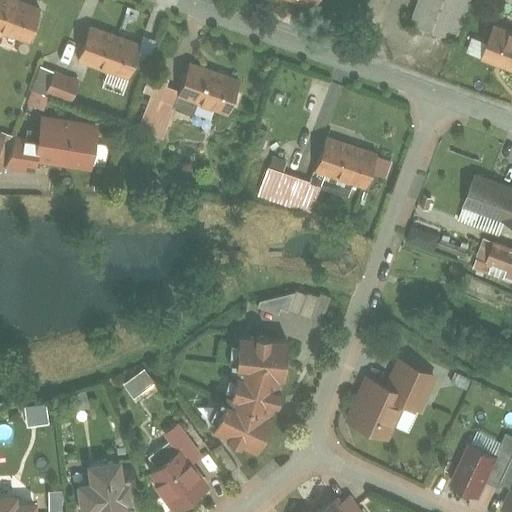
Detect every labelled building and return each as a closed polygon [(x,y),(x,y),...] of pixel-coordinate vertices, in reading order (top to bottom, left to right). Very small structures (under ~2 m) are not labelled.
[(41,7),(22,0),(0,0),(0,37),(1,38),(3,33),(4,34),(19,39),(28,42),(41,7)] [(511,0),(417,0),(410,19),(458,37),(472,0),(511,0)] [(140,41),(90,23),(77,61),(112,73),(126,78),(140,41)] [(511,35),(494,28),(482,59),(511,70),(511,35)] [(19,39),(4,34),(1,42),(16,48),(19,39)] [(473,36),(468,51),(483,55),(487,40),(473,36)] [(243,78),(190,59),(178,89),(176,95),(195,102),(229,114),(243,78)] [(45,91),(53,71),(42,66),(33,90),(35,90),(44,94),(45,91)] [(176,95),(178,89),(166,85),(169,76),(152,70),(144,91),(150,93),(137,126),(164,136),(174,107),(172,106),(176,95)] [(79,81),(53,71),(45,91),(71,101),(79,81)] [(126,78),(112,73),(109,83),(123,88),(126,78)] [(44,94),(35,90),(24,117),(37,122),(39,118),(40,115),(48,95),(44,94)] [(191,113),(195,102),(176,95),(172,106),(174,107),(191,113)] [(40,115),(39,118),(35,138),(16,135),(11,151),(8,151),(5,160),(4,167),(35,172),(37,163),(91,171),(99,124),(40,115)] [(14,136),(2,131),(0,135),(0,172),(0,173),(5,160),(8,151),(14,136)] [(377,151),(326,133),(314,170),(332,176),(365,187),(377,151)] [(310,213),(319,187),(265,169),(256,195),(310,213)] [(511,221),(511,185),(475,172),(464,203),(466,204),(481,209),(507,219),(511,221)] [(435,197),(423,193),(419,205),(430,210),(435,197)] [(481,209),(466,204),(461,219),(475,225),(475,224),(481,209)] [(507,219),(481,209),(475,224),(502,234),(507,219)] [(436,250),(443,230),(417,220),(413,232),(417,233),(413,241),(436,250)] [(445,232),(439,246),(466,257),(472,242),(464,239),(463,243),(451,239),(452,235),(445,232)] [(511,246),(485,236),(477,256),(480,257),(491,261),(493,262),(509,268),(511,269),(511,246)] [(488,270),(491,261),(480,257),(476,266),(480,267),(488,270)] [(506,277),(509,268),(493,262),(490,271),(498,274),(506,277)] [(488,270),(480,267),(477,274),(495,281),(498,274),(490,271),(488,270)] [(287,311),(295,291),(285,287),(257,292),(253,303),(278,313),(279,308),(287,311)] [(299,288),(290,310),(300,314),(308,292),(299,288)] [(308,292),(300,314),(310,318),(311,317),(319,296),(308,292)] [(319,296),(311,317),(322,321),(330,299),(319,295),(319,296)] [(256,413),(260,402),(275,406),(282,384),(266,380),(270,368),(283,369),(287,337),(269,335),(269,333),(252,331),(252,334),(238,332),(235,364),(243,365),(241,372),(234,370),(227,392),(234,394),(232,402),(224,398),(210,427),(224,434),(223,436),(239,443),(240,442),(255,449),(269,419),(256,413)] [(385,383),(365,374),(343,421),(387,440),(403,405),(420,412),(438,373),(398,355),(385,383)] [(133,396),(154,382),(143,367),(123,381),(133,396)] [(472,380),(466,377),(461,387),(468,390),(472,380)] [(481,384),(474,381),(469,393),(475,395),(481,384)] [(69,393),(74,409),(89,404),(85,388),(69,393)] [(31,407),(31,413),(37,418),(42,418),(48,412),(48,406),(42,401),(37,401),(31,407)] [(163,430),(175,449),(180,446),(191,462),(201,455),(177,421),(163,430)] [(467,442),(498,455),(503,444),(476,432),(472,436),(469,437),(467,442)] [(467,442),(449,483),(480,497),(498,455),(467,442)] [(237,465),(221,444),(213,450),(229,471),(237,465)] [(175,449),(146,469),(154,482),(152,484),(170,511),(172,511),(208,488),(191,462),(180,446),(175,449)] [(121,457),(85,461),(87,479),(75,480),(78,511),(88,511),(91,511),(127,511),(126,504),(132,503),(130,480),(123,480),(121,457)] [(511,511),(511,483),(502,508),(511,511)] [(63,490),(47,491),(48,511),(63,511),(63,490)] [(0,493),(0,511),(37,511),(37,500),(17,501),(17,493),(0,493)] [(345,511),(335,497),(312,511),(345,511)]
